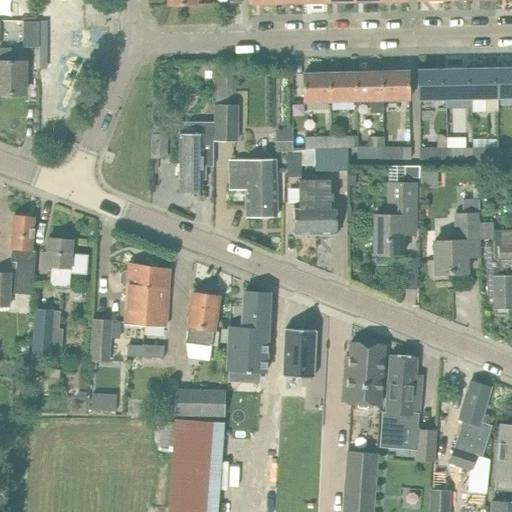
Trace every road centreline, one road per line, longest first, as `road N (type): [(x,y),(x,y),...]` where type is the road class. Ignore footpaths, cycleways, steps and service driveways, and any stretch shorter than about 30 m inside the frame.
road 1 (unclassified): [(511,366),(71,189)]
road 2 (residential): [(130,42),(511,35)]
road 3 (residential): [(71,189),(130,42)]
